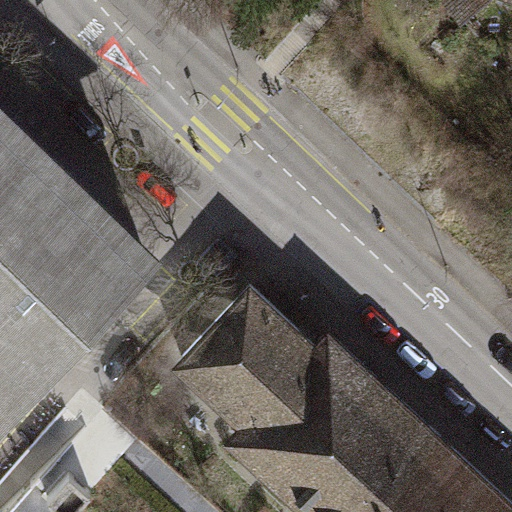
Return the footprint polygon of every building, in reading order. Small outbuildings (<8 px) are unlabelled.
[(0,399),(145,249),(0,111),(0,399)] [(248,415),(314,344),(250,283),(183,352),(248,415)] [(314,344),(248,415),(236,429),(325,511),(345,511),(429,424),(327,330),(314,344)] [(215,511),(96,402),(0,505),(0,511),(215,511)] [(511,511),(511,501),(429,424),(345,511),(511,511)]
